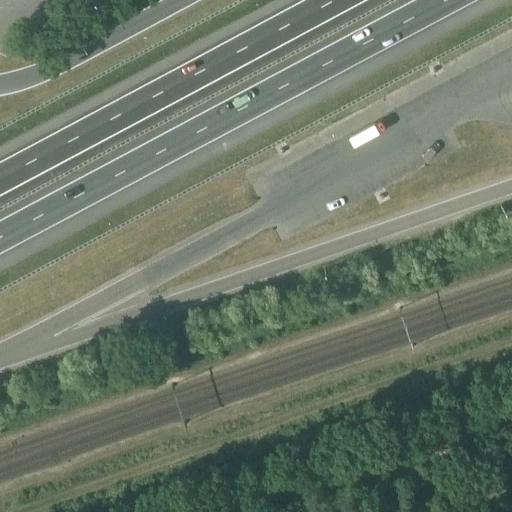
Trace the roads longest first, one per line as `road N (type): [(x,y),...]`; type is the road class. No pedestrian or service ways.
road 1 (motorway): [(0,240),(449,0)]
road 2 (motorway): [(337,0),(0,179)]
road 3 (track): [(157,511),(511,394)]
